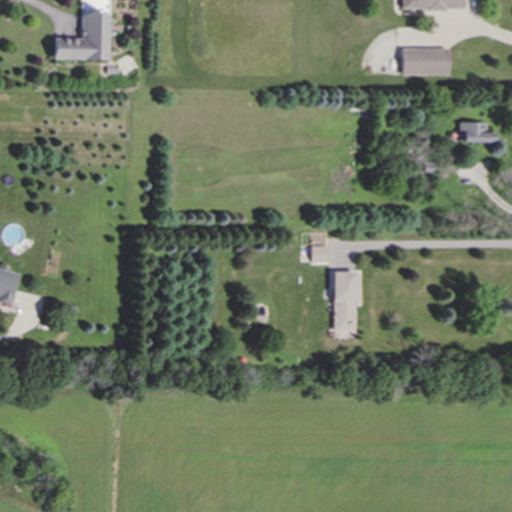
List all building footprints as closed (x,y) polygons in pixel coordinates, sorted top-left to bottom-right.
[(50,38),(50,59),(106,60),(106,0),(78,0),(78,38),(50,38)] [(458,0),(399,0),(399,9),(458,10),(458,0)] [(399,74),(446,75),(447,49),(399,48),(399,74)] [(485,123),(456,122),(456,142),(492,142),(493,132),(485,132),(485,123)] [(325,247),(309,247),(309,263),(325,263),(325,247)] [(18,275),(0,269),(0,302),(10,305),(18,275)] [(360,306),(359,271),(330,272),(331,330),(353,330),(352,306),(360,306)]
